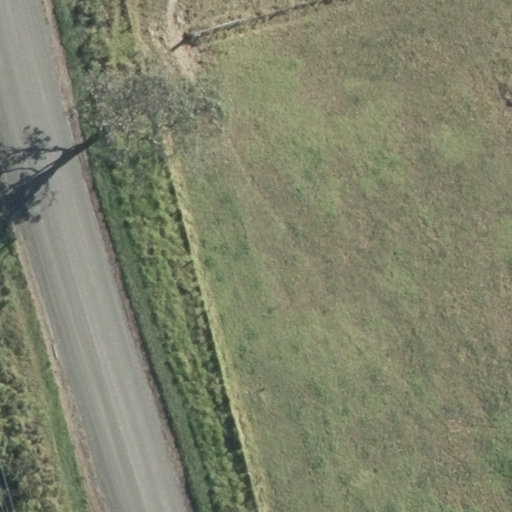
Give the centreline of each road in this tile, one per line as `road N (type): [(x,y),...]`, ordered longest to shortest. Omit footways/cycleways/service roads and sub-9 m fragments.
road 1 (unclassified): [(153,511),(0,8)]
road 2 (unknown): [(316,511),(511,447)]
